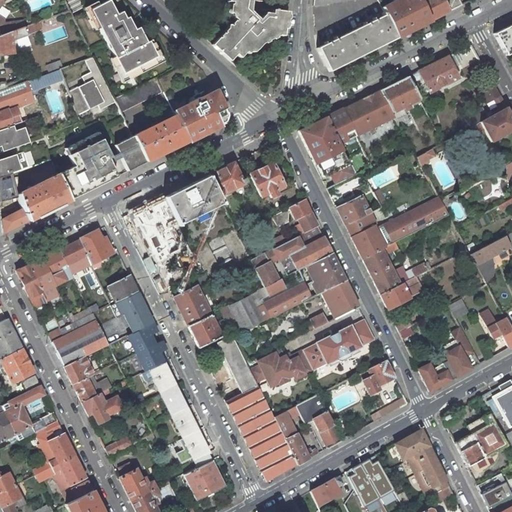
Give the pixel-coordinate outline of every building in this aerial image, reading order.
[(0,5),(4,4),(2,0),(0,0),(0,36),(17,30),(14,23),(4,24),(3,20),(2,19),(0,17),(0,5)] [(113,56),(124,77),(135,72),(157,60),(148,42),(146,43),(138,28),(134,30),(130,22),(127,17),(124,19),(121,12),(115,15),(108,0),(101,3),(89,10),(99,29),(106,43),(113,56)] [(247,54),(249,52),(252,52),(254,50),(261,44),(278,35),(282,36),(283,29),(285,29),(287,12),(271,10),(271,12),(270,16),(262,15),(261,16),(258,19),(249,10),(250,7),(250,0),(226,0),(227,1),(231,2),(231,4),(229,5),(228,12),(229,14),(231,14),(231,16),(232,16),(232,18),(235,20),(234,21),(233,21),(230,24),(231,25),(229,26),(228,25),(226,25),(226,28),(223,32),(223,33),(222,34),(221,34),(218,36),(219,37),(218,39),(217,38),(211,44),(214,47),(228,59),(228,60),(234,54),(236,55),(238,58),(244,52),(247,54)] [(419,0),(393,0),(381,7),(383,11),(384,12),(396,38),(430,21),(419,0)] [(419,0),(430,21),(461,5),(458,0),(419,0)] [(249,10),(258,19),(261,16),(257,13),(257,8),(250,7),(249,10)] [(382,15),(316,48),(324,65),(333,69),(395,38),(396,38),(384,12),(381,13),(382,15)] [(41,30),(38,22),(23,27),(17,30),(0,36),(0,53),(12,52),(10,42),(27,36),(27,35),(41,30)] [(511,24),(493,34),(503,52),(511,48),(511,24)] [(460,62),(475,54),(470,45),(456,52),(460,62)] [(506,56),(511,52),(511,48),(503,52),(506,56)] [(456,52),(445,57),(450,67),(460,62),(456,52)] [(68,94),(76,115),(93,107),(92,104),(96,102),(97,104),(100,109),(115,102),(113,99),(100,73),(92,57),(63,68),(59,69),(63,79),(68,94)] [(450,67),(445,57),(411,74),(415,81),(419,79),(422,78),(429,92),(456,78),(450,67)] [(42,87),(63,79),(59,69),(39,77),(19,84),(0,91),(0,129),(21,122),(16,107),(20,106),(34,100),(30,91),(42,87)] [(407,105),(418,99),(406,77),(378,90),(393,117),(395,120),(404,115),(402,110),(408,107),(407,105)] [(120,113),(161,92),(155,78),(142,85),(113,99),(115,102),(120,113)] [(478,92),(483,102),(491,97),(498,94),(492,84),(478,92)] [(342,108),(355,135),(393,117),(378,90),(343,108),(342,108)] [(173,116),(186,142),(195,137),(194,136),(219,124),(223,121),(225,116),(222,112),(212,92),(198,99),(197,98),(192,101),(187,103),(187,104),(171,112),(173,116)] [(505,108),(498,94),(491,97),(499,111),(505,108)] [(484,115),(478,104),(462,113),(470,127),(479,123),(490,142),(511,130),(511,120),(505,108),(499,111),(492,115),(489,112),(484,115)] [(335,184),(353,175),(338,144),(355,135),(342,108),(302,128),(305,133),(299,135),(308,153),(310,152),(322,177),(330,173),(335,184)] [(173,116),(132,136),(145,162),(186,142),(173,116)] [(11,148),(29,142),(21,122),(0,129),(0,146),(9,143),(11,148)] [(58,174),(69,200),(112,178),(108,170),(111,169),(109,163),(106,159),(109,157),(97,132),(68,146),(73,155),(69,157),(73,166),(58,174)] [(120,158),(127,171),(145,162),(132,136),(114,145),(118,153),(120,158)] [(64,148),(69,157),(73,155),(68,146),(64,148)] [(0,177),(11,173),(28,167),(22,151),(0,159),(0,177)] [(106,159),(109,163),(120,158),(118,153),(109,157),(106,159)] [(427,163),(422,154),(415,157),(420,166),(427,163)] [(511,163),(511,161),(501,166),(505,173),(511,169),(511,163)] [(240,180),(232,163),(207,175),(218,196),(246,182),(244,179),(240,180)] [(282,186),(272,163),(249,174),(260,197),(268,193),(270,198),(277,195),(274,190),(282,186)] [(11,209),(0,212),(2,233),(27,220),(16,194),(11,173),(0,177),(0,203),(2,203),(3,208),(11,206),(11,209)] [(57,174),(16,194),(27,220),(69,200),(58,174),(57,174)] [(221,236),(235,265),(249,258),(237,234),(234,229),(223,206),(218,196),(207,175),(163,197),(176,225),(182,237),(190,253),(194,251),(205,274),(208,279),(221,272),(207,243),(221,236)] [(382,197),(379,190),(373,193),(376,199),(382,197)] [(357,199),(336,209),(345,225),(369,213),(361,197),(357,199)] [(369,213),(345,225),(361,258),(381,248),(395,242),(447,215),(442,207),(439,200),(437,197),(411,210),(377,228),(369,213)] [(385,202),(382,197),(376,199),(379,205),(385,202)] [(304,200),(288,208),(290,212),(294,220),(297,218),(299,223),(300,224),(304,233),(317,227),(314,220),(309,211),(304,200)] [(288,208),(271,216),(277,228),(288,222),(289,214),(290,212),(288,208)] [(137,223),(136,223),(149,251),(161,245),(175,238),(176,240),(182,237),(176,225),(170,228),(161,210),(160,211),(157,210),(153,212),(152,215),(145,219),(142,217),(138,219),(137,223)] [(300,235),(304,233),(300,224),(295,227),(300,235)] [(297,270),(331,253),(317,227),(304,233),(300,235),(286,242),(272,249),(278,261),(288,255),(296,271),(297,270)] [(101,239),(97,230),(77,240),(89,263),(90,265),(112,253),(104,237),(101,239)] [(283,236),(269,243),(272,249),(286,242),(283,236)] [(490,258),(510,247),(504,236),(470,255),(485,282),(491,272),(491,270),(492,266),(490,258)] [(73,270),(89,263),(77,240),(58,250),(71,277),(78,291),(83,289),(76,275),(75,275),(73,270)] [(152,257),(163,251),(161,245),(149,251),(152,257)] [(385,255),(381,248),(361,258),(379,295),(415,277),(422,273),(430,269),(427,262),(404,273),(401,266),(392,271),(385,255)] [(270,265),(278,261),(272,249),(250,260),(264,288),(219,310),(231,335),(232,337),(311,297),(302,279),(301,278),(293,283),(289,274),(278,280),(270,265)] [(54,285),(71,277),(58,250),(40,258),(54,285)] [(308,276),(318,294),(320,293),(344,280),(331,253),(297,270),(301,278),(302,279),(308,276)] [(41,292),(54,285),(40,258),(27,265),(41,292)] [(41,292),(27,265),(15,271),(29,298),(33,307),(42,302),(45,301),(41,292)] [(209,280),(208,279),(205,274),(197,278),(200,284),(209,280)] [(107,287),(114,302),(136,291),(128,275),(107,287)] [(422,291),(415,277),(379,295),(386,309),(422,291)] [(329,318),(331,320),(334,319),(358,307),(344,280),(320,293),(332,316),(329,318)] [(195,286),(173,297),(187,326),(209,315),(195,286)] [(140,329),(152,323),(136,291),(114,302),(110,304),(116,317),(117,318),(123,315),(132,333),(140,329)] [(467,311),(461,298),(448,305),(455,318),(467,311)] [(34,309),(47,303),(46,301),(45,301),(42,302),(33,307),(34,309)] [(96,304),(87,308),(88,310),(90,314),(92,313),(98,310),(96,304)] [(88,310),(70,318),(73,322),(90,314),(88,310)] [(500,334),(508,348),(511,345),(511,332),(504,318),(495,323),(488,310),(479,315),(486,328),(492,338),(500,334)] [(63,336),(51,342),(63,366),(83,356),(91,353),(107,345),(98,326),(92,313),(90,314),(73,322),(59,329),(63,336)] [(309,320),(313,329),(326,322),(322,313),(309,320)] [(398,316),(392,319),(398,332),(406,328),(410,326),(404,314),(398,316)] [(220,337),(209,315),(187,326),(198,348),(220,337)] [(0,359),(21,349),(6,319),(0,321),(0,359)] [(351,329),(365,322),(364,319),(350,326),(351,329)] [(328,337),(324,339),(301,350),(302,351),(303,354),(312,371),(334,360),(340,362),(350,357),(352,351),(361,346),(359,343),(373,336),(365,322),(351,329),(350,326),(337,332),(338,334),(336,335),(334,334),(333,334),(331,335),(331,338),(329,339),(328,337)] [(151,336),(157,333),(152,323),(140,329),(132,333),(120,339),(129,357),(156,345),(151,336)] [(411,336),(406,328),(398,332),(402,340),(411,336)] [(472,351),(460,328),(450,333),(454,340),(440,347),(447,360),(442,363),(441,363),(445,370),(450,380),(458,376),(470,369),(468,365),(463,356),(472,351)] [(216,343),(241,394),(257,386),(245,363),(232,337),(231,335),(216,343)] [(361,346),(374,340),(373,336),(359,343),(361,346)] [(138,374),(148,370),(163,362),(159,354),(166,350),(161,342),(156,345),(129,357),(133,364),(138,374)] [(11,383),(32,373),(21,349),(0,359),(0,368),(3,367),(11,383)] [(289,357),(287,354),(279,359),(274,349),(255,358),(259,365),(250,370),(256,381),(263,378),(267,387),(277,382),(278,384),(286,380),(285,378),(293,374),(295,379),(312,371),(303,354),(290,360),(289,357)] [(302,351),(289,357),(290,360),(303,354),(302,351)] [(92,374),(83,356),(63,366),(72,384),(90,375),(92,374)] [(377,386),(394,378),(385,361),(367,369),(370,376),(362,380),(369,395),(379,390),(377,386)] [(175,386),(163,362),(148,370),(158,390),(160,394),(175,386)] [(428,363),(417,369),(428,392),(450,380),(445,370),(441,363),(431,369),(428,363)] [(367,369),(358,374),(362,380),(370,376),(367,369)] [(95,385),(90,375),(72,384),(81,402),(107,389),(110,388),(106,380),(95,385)] [(21,382),(26,392),(39,386),(34,376),(21,382)] [(511,378),(479,397),(488,414),(492,420),(502,415),(508,426),(511,423),(511,378)] [(20,406),(43,395),(39,386),(26,392),(13,399),(0,405),(0,406),(14,434),(17,440),(28,435),(43,428),(57,421),(52,412),(29,424),(25,416),(20,406)] [(186,408),(175,386),(160,394),(171,416),(186,408)] [(225,402),(265,482),(277,475),(296,465),(272,417),(264,400),(257,386),(241,394),(225,402)] [(109,393),(107,389),(81,402),(86,413),(90,410),(96,422),(98,422),(107,418),(107,416),(107,415),(112,412),(111,410),(117,407),(113,398),(105,402),(102,397),(109,393)] [(312,420),(327,448),(342,440),(318,394),(294,406),(298,414),(304,424),(308,422),(312,420)] [(378,411),(382,418),(407,404),(403,397),(378,411)] [(0,440),(8,437),(14,434),(0,406),(0,440)] [(298,414),(294,406),(272,417),(296,465),(297,465),(317,454),(314,449),(311,450),(309,448),(303,451),(300,445),(301,444),(296,433),(295,434),(294,432),(288,420),(290,418),(298,414)] [(197,431),(186,408),(171,416),(182,438),(197,431)] [(450,413),(441,418),(445,425),(454,420),(450,413)] [(470,434),(454,443),(466,467),(506,445),(492,420),(488,414),(466,426),(470,434)] [(47,435),(60,428),(57,421),(43,428),(47,435)] [(406,457),(426,497),(434,493),(448,486),(431,453),(424,438),(420,430),(406,437),(393,445),(401,460),(406,457)] [(208,452),(197,431),(182,438),(193,460),(208,452)] [(45,464),(32,470),(34,475),(74,455),(63,433),(46,441),(55,459),(45,464)] [(14,434),(8,437),(11,443),(17,440),(14,434)] [(116,442),(104,448),(107,456),(120,450),(116,442)] [(212,460),(208,452),(193,460),(197,468),(212,460)] [(69,486),(85,478),(74,455),(34,475),(38,482),(45,478),(54,474),(53,472),(60,468),(69,486)] [(345,471),(363,505),(391,490),(374,456),(345,471)] [(225,486),(212,460),(197,468),(183,475),(195,500),(225,486)] [(122,476),(118,478),(130,500),(155,488),(152,481),(148,483),(144,477),(140,479),(136,470),(132,471),(128,463),(118,468),(122,476)] [(69,486),(60,468),(53,472),(54,474),(63,493),(68,503),(75,499),(70,489),(69,486)] [(0,491),(14,485),(7,472),(5,469),(0,471),(0,491)] [(342,473),(310,491),(320,511),(326,511),(322,503),(339,494),(335,487),(342,484),(340,480),(345,477),(342,473)] [(70,489),(87,481),(85,478),(69,486),(70,489)] [(70,489),(75,499),(91,491),(87,481),(70,489)] [(480,495),(487,509),(511,496),(504,482),(493,488),(480,495)] [(14,485),(0,491),(0,506),(2,511),(15,511),(13,506),(16,505),(17,509),(22,506),(26,504),(21,494),(19,494),(14,485)] [(478,492),(480,495),(493,488),(492,485),(478,492)] [(441,499),(452,494),(448,486),(434,493),(436,498),(441,499)] [(159,494),(155,488),(130,500),(135,511),(156,511),(153,505),(158,503),(154,497),(159,494)] [(65,504),(68,511),(101,511),(91,491),(75,499),(68,503),(65,504)] [(403,491),(396,494),(404,508),(411,505),(403,491)]
